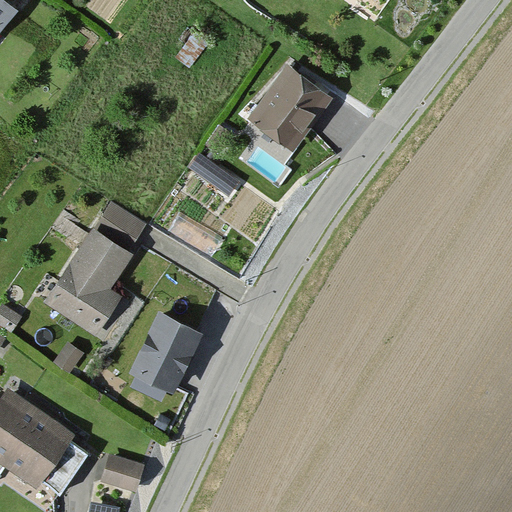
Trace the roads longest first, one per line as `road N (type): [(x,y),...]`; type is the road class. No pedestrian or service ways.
road 1 (unclassified): [(163,511),(282,272),(485,0)]
road 2 (unknown): [(131,217),(268,300)]
